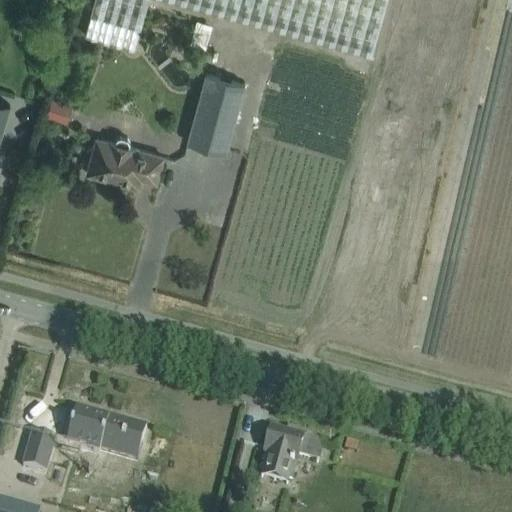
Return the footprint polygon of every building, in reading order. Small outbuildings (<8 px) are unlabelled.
[(385,0),(93,0),(84,34),(134,48),(146,0),(177,0),(371,54),(385,0)] [(210,26),(195,22),(189,42),(204,47),(210,26)] [(281,52),(270,92),(346,113),(356,73),(281,52)] [(206,72),(187,141),(225,151),(244,83),(206,72)] [(0,101),(0,133),(9,104),(0,101)] [(155,181),(162,156),(133,148),(134,147),(128,146),(130,140),(127,135),(120,133),(116,136),(114,142),(109,140),(109,141),(96,138),(87,173),(138,187),(140,177),(155,181)] [(146,427),(77,407),(66,444),(99,453),(100,449),(137,459),(146,427)] [(308,435),(306,434),(303,434),(302,437),(270,428),(263,454),(267,455),(261,478),(287,485),(291,469),(294,470),(296,463),(298,455),(318,460),(318,459),(319,456),(319,455),(319,453),(319,450),(319,449),(318,446),(317,445),(317,443),(316,441),(314,439),(313,438),(310,436),(308,435)] [(55,439),(32,432),(22,467),(46,473),(55,439)] [(356,453),(358,443),(346,440),(343,450),(356,453)] [(39,511),(40,511),(0,499),(0,511),(39,511)]
